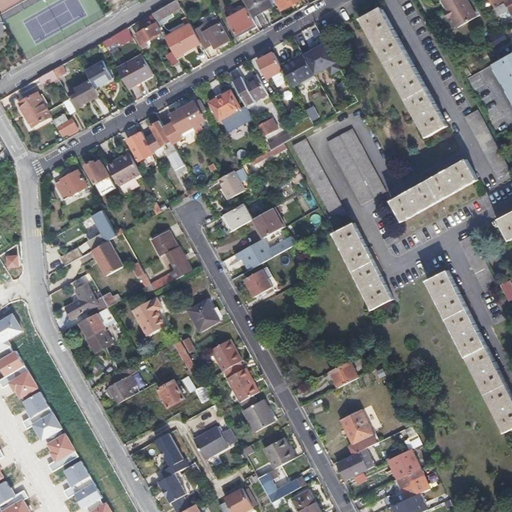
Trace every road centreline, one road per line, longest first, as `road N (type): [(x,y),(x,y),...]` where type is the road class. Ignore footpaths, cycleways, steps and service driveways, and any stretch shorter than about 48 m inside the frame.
road 1 (residential): [(338,0),(26,173)]
road 2 (residential): [(192,215),(348,511)]
road 3 (residential): [(37,281),(40,316),(149,511)]
